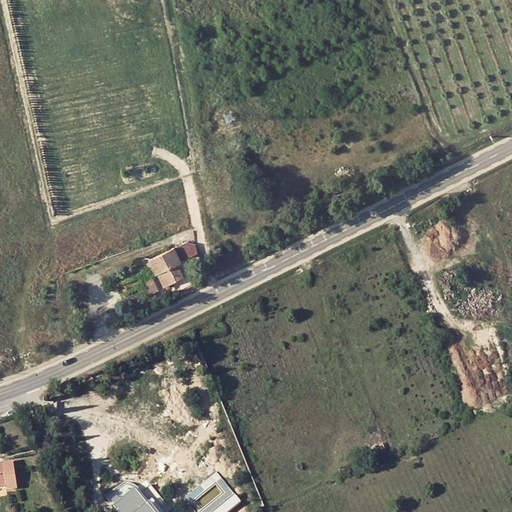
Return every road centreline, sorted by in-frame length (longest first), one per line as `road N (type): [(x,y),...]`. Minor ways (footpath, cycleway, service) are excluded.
road 1 (tertiary): [(511,148),(25,387)]
road 2 (residential): [(25,387),(76,511)]
